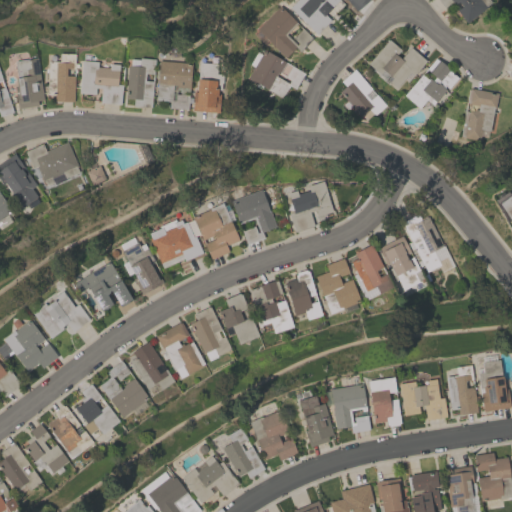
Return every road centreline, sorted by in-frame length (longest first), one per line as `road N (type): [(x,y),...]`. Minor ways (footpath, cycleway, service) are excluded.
road 1 (residential): [(0,141),(35,126),(82,121),(382,154),(429,180),(511,284)]
road 2 (residential): [(0,436),(114,339),(181,295),(254,260),(343,240),(380,213),(406,165)]
road 3 (residential): [(242,511),(340,463),(511,430)]
road 4 (residential): [(303,141),(321,77),(400,6)]
